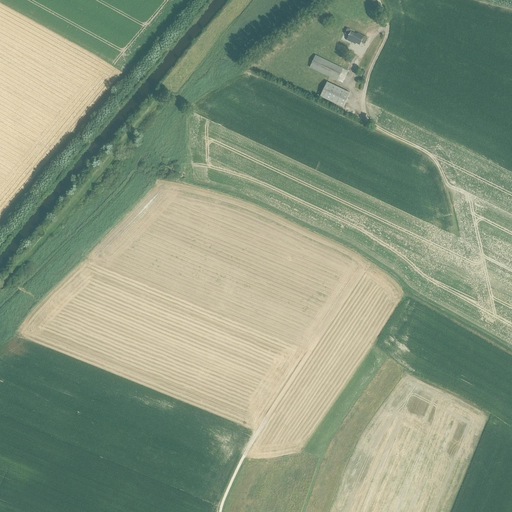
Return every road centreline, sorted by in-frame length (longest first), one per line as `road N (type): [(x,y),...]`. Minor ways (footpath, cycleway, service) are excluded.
road 1 (track): [(0,287),(166,89)]
road 2 (track): [(369,121),(431,155),(454,190),(465,243)]
road 3 (track): [(244,455),(307,348)]
